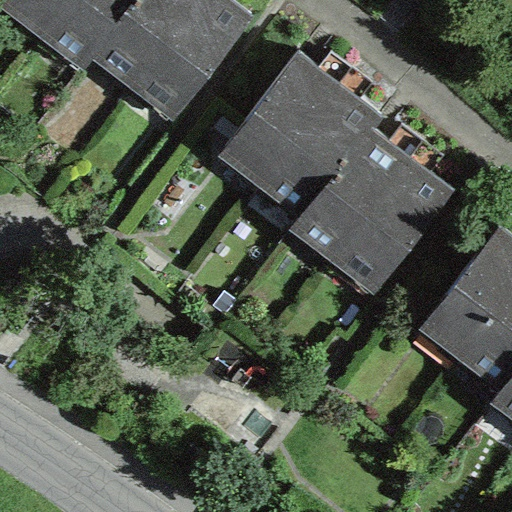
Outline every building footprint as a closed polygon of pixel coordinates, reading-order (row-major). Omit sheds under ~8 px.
[(99,45),(130,0),(16,0),(20,3),(90,57),(99,45)] [(237,0),(130,0),(99,45),(110,53),(179,106),(252,11),(237,0)] [(242,155),(305,203),(373,123),(382,111),(299,47),(226,142),(242,155)] [(452,184),(373,123),(305,203),(296,215),(308,225),(379,279),(452,184)] [(441,326),(506,376),(511,369),(511,229),(499,220),(426,315),(441,326)] [(511,369),(506,376),(497,388),(509,397),(511,399),(511,369)]
